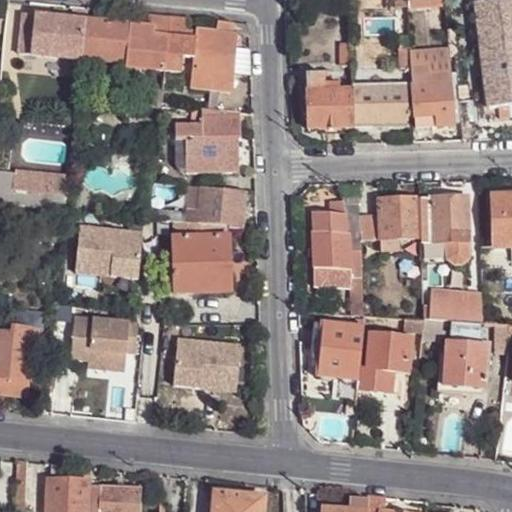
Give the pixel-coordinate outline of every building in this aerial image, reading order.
[(406,0),(394,0),(395,8),(407,8),(406,0)] [(406,0),(407,8),(407,9),(445,7),(444,5),(443,0),(406,0)] [(511,1),(475,7),(488,111),(498,110),(499,121),(511,119),(511,1)] [(73,21),(86,22),(87,10),(75,9),(73,21)] [(73,21),(23,16),(19,57),(82,63),(84,43),(86,23),(86,22),(73,21)] [(171,19),(149,16),(147,28),(144,55),(147,55),(161,56),(166,57),(171,19)] [(187,20),(171,19),(166,57),(164,74),(181,76),(183,58),(193,59),(195,37),(185,36),(187,20)] [(86,22),(86,23),(84,43),(82,63),(98,64),(125,66),(126,66),(126,71),(153,74),(164,74),(166,57),(161,56),(161,61),(148,59),(147,55),(144,55),(147,28),(86,22)] [(231,25),(218,23),(216,36),(230,36),(231,25)] [(248,26),(231,25),(230,36),(237,37),(249,37),(248,26)] [(210,91),(216,36),(195,33),(195,37),(193,59),(189,90),(210,91)] [(230,36),(216,36),(210,91),(207,113),(217,113),(220,92),(230,94),(233,76),(235,49),(237,37),(230,36)] [(349,67),(350,67),(349,44),(341,44),(341,67),(349,67)] [(250,77),(249,51),(235,49),(233,76),(250,77)] [(409,70),(409,49),(399,49),(400,70),(409,70)] [(449,65),(449,57),(448,49),(410,53),(411,69),(449,65)] [(124,74),(125,66),(98,64),(98,70),(103,70),(102,72),(124,74)] [(411,69),(412,85),(451,83),(450,75),(449,65),(411,69)] [(350,70),(351,86),(366,86),(366,69),(350,70)] [(153,74),(126,71),(125,83),(153,85),(153,74)] [(456,74),(459,96),(475,94),(473,71),(456,73),(456,74)] [(454,127),(461,126),(459,96),(456,74),(450,75),(451,83),(454,127)] [(308,132),(353,130),(352,90),(338,91),(329,92),(325,92),(325,77),(306,78),(308,132)] [(329,83),(329,92),(338,91),(338,82),(329,83)] [(416,129),(437,127),(454,127),(451,83),(412,85),(415,116),(416,116),(416,129)] [(352,90),(353,130),(407,128),(407,84),(366,86),(351,86),(352,90)] [(162,95),(162,93),(147,91),(145,110),(160,111),(160,110),(162,95)] [(221,143),(237,142),(239,142),(238,117),(201,119),(201,128),(176,129),(177,147),(186,147),(187,180),(237,178),(236,152),(231,153),(231,147),(221,147),(221,143)] [(236,152),(237,142),(221,143),(221,147),(231,147),(231,153),(236,152)] [(183,180),(187,180),(186,147),(177,147),(176,161),(177,174),(177,177),(178,178),(183,180)] [(12,174),(0,173),(0,206),(36,210),(44,210),(46,194),(10,191),(12,174)] [(46,194),(67,196),(69,180),(12,174),(10,191),(46,194)] [(241,230),(244,196),(201,191),(200,192),(198,220),(196,226),(225,229),(241,230)] [(186,192),(183,216),(190,217),(192,220),(198,220),(200,192),(186,192)] [(66,213),(67,196),(46,194),(44,210),(49,211),(66,213)] [(511,196),(490,198),(492,249),(511,248),(511,196)] [(430,201),(417,202),(419,240),(419,243),(450,243),(449,233),(467,233),(465,199),(430,200),(430,201)] [(357,218),(357,200),(342,200),(342,204),(329,203),(329,216),(344,216),(345,236),(347,236),(348,248),(359,248),(359,242),(357,218)] [(417,202),(417,200),(377,201),(377,218),(379,241),(398,241),(419,240),(417,202)] [(48,218),(49,211),(44,210),(36,210),(35,222),(43,223),(43,218),(48,218)] [(65,221),(66,213),(49,211),(48,218),(48,223),(54,224),(65,225),(65,221)] [(85,215),(66,213),(65,221),(84,223),(85,215)] [(183,216),(149,213),(149,221),(157,222),(174,224),(196,226),(198,220),(192,220),(190,217),(183,216)] [(361,280),(359,248),(348,248),(347,236),(345,236),(344,216),(329,216),(311,216),(312,233),(310,234),(311,271),(312,271),(313,283),(342,284),(341,277),(337,276),(336,270),(348,271),(348,281),(361,280)] [(377,218),(357,218),(359,242),(379,241),(377,218)] [(64,234),(65,225),(54,224),(53,229),(56,234),(64,234)] [(226,238),(225,229),(196,226),(174,224),(174,240),(226,238)] [(143,233),(80,227),(75,275),(138,281),(143,233)] [(467,250),(467,233),(449,233),(450,243),(451,251),(467,250)] [(173,264),(174,272),(174,295),(230,294),(227,238),(226,238),(174,240),(172,241),(173,264)] [(398,241),(379,241),(380,253),(398,252),(398,241)] [(360,290),(361,280),(348,281),(348,271),(336,270),(337,276),(341,277),(342,284),(313,283),(312,271),(311,271),(311,290),(350,290),(360,290)] [(361,318),(360,290),(350,290),(351,318),(361,318)] [(481,326),(481,301),(468,300),(467,314),(455,313),(454,324),(480,326),(481,326)] [(424,322),(439,323),(440,314),(424,313),(424,322)] [(88,366),(123,369),(124,357),(126,343),(135,343),(136,328),(74,321),(70,364),(88,366)] [(420,331),(421,322),(405,321),(405,333),(420,334),(420,331)] [(424,322),(421,322),(420,331),(420,334),(419,344),(441,346),(443,323),(439,323),(424,322)] [(479,343),(480,326),(454,324),(448,324),(447,341),(479,343)] [(339,382),(355,383),(356,371),(360,330),(320,326),(315,378),(332,381),(339,382)] [(507,341),(509,329),(494,327),(493,356),(506,358),(507,341)] [(0,334),(0,381),(29,384),(32,357),(36,358),(38,332),(17,330),(16,333),(16,336),(10,336),(0,334)] [(380,381),(406,383),(409,338),(368,335),(364,371),(364,372),(381,374),(380,381)] [(241,345),(177,339),(173,388),(236,393),(241,345)] [(441,387),(468,390),(470,379),(482,380),(486,380),(489,344),(479,343),(447,341),(444,340),(441,387)] [(133,358),(135,343),(126,343),(124,357),(133,358)] [(122,377),(123,369),(88,366),(87,373),(122,377)] [(355,383),(354,395),(404,399),(406,383),(380,381),(381,374),(364,372),(364,371),(356,371),(355,383)] [(470,379),(468,390),(481,392),(482,380),(470,379)] [(29,384),(0,381),(0,396),(28,399),(29,384)] [(339,382),(332,381),(331,400),(337,401),(339,382)] [(16,511),(24,511),(26,464),(19,463),(16,511)] [(46,511),(98,511),(99,489),(90,488),(89,483),(47,482),(46,511)] [(139,511),(140,491),(99,489),(98,511),(139,511)] [(212,511),(263,511),(265,500),(214,496),(212,511)] [(367,511),(385,511),(386,501),(369,499),(369,503),(367,511)] [(348,511),(367,511),(369,503),(350,501),(348,511)]
